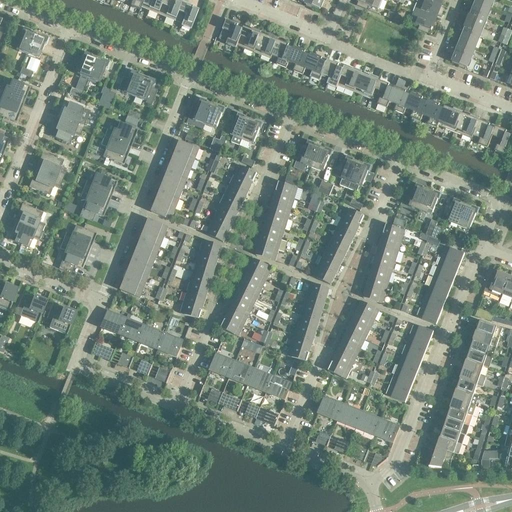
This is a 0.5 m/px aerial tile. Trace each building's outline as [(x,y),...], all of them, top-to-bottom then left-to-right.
[(124,0),(123,1),(131,4),(129,8),(139,12),(140,8),(143,0),(124,0)] [(157,15),(163,0),(143,0),(140,8),(157,15)] [(174,21),(182,2),(175,0),(163,0),(157,15),(174,21)] [(320,10),(324,0),(306,0),(304,4),(306,5),(306,7),(312,9),(313,8),(320,10)] [(381,0),(357,0),(357,1),(358,2),(357,6),(367,9),(367,10),(369,6),(378,10),(381,0)] [(441,7),(443,2),(437,0),(419,0),(418,3),(443,13),(444,9),(445,9),(441,7)] [(476,0),(476,2),(492,8),(494,0),(476,0)] [(193,7),(182,2),(174,21),(181,24),(180,27),(190,31),(198,12),(192,9),(193,7)] [(492,8),(476,2),(472,12),(488,18),(492,8)] [(414,13),(435,21),(437,16),(441,17),(442,17),(441,17),(443,13),(418,3),(414,13)] [(389,10),(386,18),(391,20),(394,13),(389,10)] [(469,16),(467,22),(484,29),(488,18),(472,12),(471,16),(469,15),(469,16)] [(396,13),(394,20),(399,23),(402,15),(396,13)] [(431,31),(435,21),(414,13),(410,22),(419,26),(418,30),(419,30),(428,34),(430,30),(431,31)] [(236,46),(243,30),(237,28),(238,25),(227,20),(219,39),(228,43),(227,46),(235,49),(236,46)] [(484,29),(467,22),(464,28),(465,29),(464,32),(480,39),(484,29)] [(244,27),(243,30),(236,46),(253,53),(260,34),(244,27)] [(15,50),(27,55),(35,34),(31,32),(31,31),(23,28),(20,34),(22,35),(15,50)] [(480,39),(464,32),(460,42),(476,49),(480,39)] [(35,34),(27,55),(38,59),(45,44),(46,45),(49,38),(40,34),(40,36),(35,34)] [(277,40),(260,34),(253,53),(270,59),(277,40)] [(285,69),(287,66),(293,50),(288,48),(289,45),(277,40),(270,59),(278,63),(277,66),(285,69)] [(476,49),(460,42),(456,52),(472,59),(476,49)] [(294,47),(293,50),(287,66),(295,70),(294,72),(302,76),(303,73),(310,56),(304,54),(306,52),(294,47)] [(76,75),(88,79),(96,58),(92,57),(92,55),(84,52),(81,59),(83,59),(76,75)] [(472,59),(456,52),(452,63),(459,66),(458,67),(465,70),(466,68),(468,69),(472,59)] [(311,54),(310,56),(303,73),(312,76),(311,79),(319,82),(320,79),(328,60),(327,60),(326,63),(321,61),(322,58),(311,54)] [(96,58),(88,79),(99,84),(105,68),(107,69),(110,62),(101,59),(101,60),(96,58)] [(337,86),(345,67),(344,67),(343,70),(338,68),(339,65),(328,60),(320,79),(329,83),(328,86),(336,89),(337,86)] [(354,93),(361,74),(345,67),(337,86),(354,93)] [(33,73),(22,68),(19,74),(31,79),(33,73)] [(134,98),(143,77),(138,75),(139,74),(130,70),(128,77),(129,78),(128,79),(123,77),(117,91),(134,98)] [(485,70),(482,77),(487,79),(490,72),(485,70)] [(492,73),(489,80),(495,82),(498,75),(492,73)] [(371,99),(378,80),(361,74),(354,93),(371,99)] [(143,77),(134,98),(146,102),(152,87),(153,87),(156,80),(148,77),(147,79),(143,77)] [(0,87),(0,96),(23,106),(30,88),(9,80),(5,89),(0,87)] [(387,106),(395,87),(394,90),(388,88),(389,85),(378,80),(371,99),(379,103),(378,106),(386,109),(387,106)] [(403,116),(404,113),(412,94),(411,94),(410,96),(405,94),(406,91),(395,87),(387,106),(396,110),(395,112),(403,116)] [(70,88),(68,94),(79,98),(82,92),(70,88)] [(104,108),(108,96),(110,91),(103,88),(100,94),(102,95),(98,105),(104,108)] [(421,120),(429,100),(428,100),(427,103),(422,101),(423,98),(412,94),(404,113),(413,116),(412,119),(420,122),(421,120)] [(23,106),(0,96),(0,116),(16,123),(23,106)] [(108,96),(104,108),(109,110),(114,99),(108,96)] [(200,98),(198,105),(196,104),(190,122),(204,127),(213,105),(208,103),(209,101),(200,98)] [(438,126),(445,107),(444,110),(439,107),(440,105),(429,100),(421,120),(430,123),(428,126),(437,129),(438,126)] [(56,119),(83,129),(86,121),(80,119),(84,109),(63,101),(56,119)] [(213,105),(205,125),(216,130),(222,114),(224,115),(226,108),(218,105),(217,106),(213,105)] [(455,133),(462,114),(445,107),(438,126),(455,133)] [(127,117),(138,121),(140,116),(129,111),(127,117)] [(240,146),(242,140),(250,119),(246,118),(246,116),(238,113),(235,120),(237,120),(231,136),(233,137),(231,142),(240,146)] [(471,140),(479,120),(462,114),(455,133),(471,140)] [(138,121),(127,117),(125,121),(136,125),(138,121)] [(80,137),(83,129),(56,119),(49,136),(70,145),(74,135),(80,137)] [(250,119),(242,140),(253,145),(260,129),(261,130),(264,123),(255,120),(255,121),(250,119)] [(488,146),(496,127),(495,127),(494,130),(489,128),(490,125),(479,120),(471,140),(480,143),(479,146),(487,149),(489,146),(488,146)] [(107,130),(104,138),(131,148),(138,130),(117,122),(113,132),(107,130)] [(507,131),(496,127),(488,146),(489,146),(497,150),(496,153),(504,156),(511,136),(506,134),(507,131)] [(0,156),(2,157),(9,140),(3,137),(4,134),(0,132),(0,156)] [(185,140),(197,144),(199,139),(188,134),(185,140)] [(220,141),(215,152),(221,154),(226,143),(227,139),(221,136),(220,141)] [(131,148),(104,138),(101,145),(107,148),(103,158),(124,166),(131,148)] [(210,150),(215,152),(220,141),(214,138),(210,150)] [(180,141),(176,152),(195,159),(199,149),(180,141)] [(307,166),(312,168),(320,147),(316,145),(316,144),(308,141),(305,147),(304,147),(303,148),(302,148),(294,168),(304,172),(307,166)] [(320,147),(312,168),(323,172),(329,157),(331,158),(333,151),(325,147),(324,149),(320,147)] [(195,159),(176,152),(172,162),(191,169),(195,159)] [(36,170),(62,181),(65,173),(59,171),(63,161),(43,153),(36,170)] [(339,186),(348,189),(359,162),(354,161),(355,159),(346,156),(344,163),(345,163),(339,179),(341,180),(339,186)] [(242,163),(252,168),(255,162),(244,157),(242,163)] [(168,172),(187,180),(191,169),(172,162),(168,172)] [(359,162),(348,189),(356,193),(359,187),(362,188),(365,180),(370,182),(373,174),(370,172),(372,166),(364,163),(363,164),(359,162)] [(235,175),(252,184),(257,174),(239,165),(235,175)] [(59,189),(62,181),(36,170),(29,188),(49,196),(53,186),(59,189)] [(183,190),(187,180),(168,172),(164,182),(183,190)] [(86,182),(83,189),(110,200),(117,182),(96,174),(92,184),(86,182)] [(235,175),(230,185),(247,194),(252,184),(235,175)] [(287,175),(285,181),(297,185),(299,179),(287,175)] [(318,192),(323,195),(328,183),(322,181),(318,192)] [(160,192),(179,200),(183,190),(164,182),(160,192)] [(276,193),(294,199),(298,188),(279,183),(276,193)] [(328,183),(323,195),(329,197),(334,186),(328,183)] [(409,206),(420,211),(428,190),(424,188),(425,187),(416,184),(413,190),(415,191),(409,206)] [(247,194),(230,185),(225,195),(243,203),(247,194)] [(110,200),(83,189),(80,197),(86,199),(79,217),(92,223),(95,215),(103,218),(110,200)] [(428,190),(420,211),(432,215),(438,200),(439,201),(442,194),(433,190),(433,192),(428,190)] [(314,191),(312,198),(316,200),(321,201),(323,195),(318,192),(314,191)] [(175,210),(179,200),(160,192),(156,202),(175,210)] [(294,199),(276,193),(272,204),(291,209),(294,199)] [(243,203),(225,195),(220,205),(238,213),(243,203)] [(446,221),(458,226),(466,205),(462,203),(462,202),(454,199),(451,205),(453,206),(446,221)] [(349,206),(360,211),(363,205),(352,200),(349,206)] [(58,202),(56,208),(62,210),(64,204),(58,202)] [(175,210),(156,202),(152,212),(151,212),(171,220),(175,210)] [(291,209),(272,204),(269,214),(288,220),(291,209)] [(15,222),(42,233),(45,225),(39,223),(43,213),(22,205),(15,222)] [(238,213),(220,205),(216,214),(233,223),(238,213)] [(466,205),(458,226),(469,230),(476,215),(477,216),(480,209),(471,205),(471,207),(466,205)] [(342,218),(359,227),(364,216),(347,208),(342,218)] [(233,223),(216,214),(211,224),(228,233),(233,223)] [(266,224),(284,230),(288,220),(269,214),(266,224)] [(337,228),(355,236),(359,227),(342,218),(337,228)] [(395,218),(393,224),(405,228),(407,222),(395,218)] [(145,230),(164,237),(168,227),(148,219),(148,220),(145,230)] [(429,237),(432,238),(436,226),(438,222),(432,220),(430,224),(426,235),(429,237)] [(39,241),(42,233),(15,222),(8,240),(29,248),(33,238),(39,241)] [(223,243),(228,233),(211,224),(206,234),(223,243)] [(284,230),(266,224),(263,235),(281,241),(284,230)] [(386,225),(383,236),(401,242),(405,231),(386,225)] [(66,233),(63,241),(90,252),(97,234),(76,226),(72,236),(66,233)] [(436,226),(432,238),(437,240),(441,229),(436,226)] [(337,228),(332,237),(350,246),(355,236),(337,228)] [(160,247),(164,237),(145,230),(141,240),(160,247)] [(281,241),(263,235),(259,245),(278,251),(281,241)] [(398,252),(401,242),(383,236),(380,246),(398,252)] [(350,246),(332,237),(327,247),(345,256),(350,246)] [(429,237),(427,243),(438,247),(440,241),(437,240),(432,238),(429,237)] [(141,240),(137,250),(156,258),(160,247),(141,240)] [(451,245),(462,250),(464,244),(453,240),(451,245)] [(60,249),(66,251),(62,261),(57,259),(54,267),(70,274),(73,266),(83,269),(90,252),(63,241),(60,249)] [(200,252),(219,257),(222,247),(203,241),(200,252)] [(275,262),(278,251),(259,245),(256,256),(275,262)] [(376,257),(395,262),(398,252),(380,246),(376,257)] [(345,256),(327,247),(323,257),(340,266),(345,256)] [(441,257),(461,265),(465,254),(445,247),(441,257)] [(156,258),(137,250),(133,260),(152,268),(156,258)] [(219,257),(200,252),(197,262),(215,268),(219,257)] [(340,266),(323,257),(318,267),(336,275),(340,266)] [(392,273),(395,262),(376,257),(373,267),(392,273)] [(461,265),(441,257),(437,267),(457,275),(461,265)] [(152,268),(133,260),(129,270),(148,278),(152,268)] [(250,270),(267,278),(272,268),(255,260),(250,270)] [(215,268),(197,262),(193,272),(212,278),(215,268)] [(331,285),(336,275),(318,267),(313,277),(331,285)] [(392,273),(373,267),(370,277),(389,283),(392,273)] [(457,275),(437,267),(433,277),(453,285),(457,275)] [(148,278),(129,270),(125,280),(144,288),(148,278)] [(267,278),(250,270),(245,279),(262,288),(267,278)] [(212,278),(193,272),(190,283),(209,288),(212,278)] [(489,294),(501,299),(509,278),(508,278),(499,273),(498,273),(489,294)] [(389,283),(370,277),(367,288),(385,293),(389,283)] [(453,285),(433,277),(429,287),(449,295),(453,285)] [(511,303),(511,300),(511,279),(509,278),(501,299),(511,303)] [(262,288),(245,279),(240,289),(258,298),(262,288)] [(140,298),(144,288),(125,280),(121,291),(140,298)] [(0,283),(0,308),(8,312),(8,313),(9,313),(17,291),(6,287),(6,286),(0,283)] [(190,283),(187,293),(206,299),(209,288),(190,283)] [(307,294),(326,300),(329,289),(310,283),(307,294)] [(449,295),(429,287),(425,297),(445,305),(449,295)] [(385,293),(367,288),(363,298),(382,304),(385,293)] [(258,298),(240,289),(235,299),(253,308),(258,298)] [(28,295),(28,294),(23,292),(18,307),(23,309),(20,317),(37,323),(37,324),(38,324),(46,303),(35,299),(35,298),(28,295)] [(206,299),(187,293),(184,303),(202,309),(206,299)] [(326,300),(307,294),(304,304),(323,310),(326,300)] [(445,305),(425,297),(421,308),(441,315),(445,305)] [(235,299),(231,309),(248,317),(253,308),(235,299)] [(357,312),(374,321),(379,311),(362,302),(357,312)] [(199,320),(202,309),(184,303),(180,314),(199,320)] [(57,306),(52,304),(47,319),(52,321),(49,328),(66,335),(66,336),(67,336),(75,315),(64,310),(64,309),(57,306)] [(323,310),(304,304),(301,315),(319,321),(323,310)] [(436,326),(441,315),(421,308),(417,318),(436,326)] [(248,317),(231,309),(226,318),(243,327),(248,317)] [(102,328),(121,336),(127,319),(108,312),(102,328)] [(374,321),(357,312),(352,322),(370,331),(374,321)] [(319,321),(301,315),(297,325),(316,331),(319,321)] [(238,337),(243,327),(226,318),(221,328),(238,337)] [(146,326),(127,319),(121,336),(139,343),(146,326)] [(476,331),(493,337),(497,338),(501,328),(479,321),(476,331)] [(347,332),(365,340),(370,331),(352,322),(347,332)] [(294,336),(313,341),(316,331),(297,325),(294,336)] [(410,335),(430,343),(434,333),(414,325),(410,335)] [(158,351),(165,334),(146,326),(139,343),(158,351)] [(490,347),(493,337),(476,331),(473,341),(490,347)] [(360,350),(365,340),(347,332),(343,341),(360,350)] [(165,334),(158,351),(177,358),(184,341),(165,334)] [(430,343),(410,335),(406,345),(426,353),(430,343)] [(1,336),(0,339),(0,351),(3,353),(9,339),(1,336)] [(313,341),(294,336),(291,346),(310,352),(313,341)] [(360,350),(343,341),(338,351),(355,360),(360,350)] [(490,347),(473,341),(469,350),(487,356),(490,347)] [(254,345),(251,351),(259,354),(262,348),(254,345)] [(426,353),(406,345),(402,355),(422,363),(426,353)] [(104,346),(99,357),(110,361),(110,362),(111,362),(115,350),(104,346)] [(306,362),(310,352),(291,346),(288,357),(306,362)] [(483,366),(487,356),(469,350),(466,360),(483,366)] [(338,351),(333,361),(351,370),(355,360),(338,351)] [(129,369),(134,358),(133,357),(133,358),(122,353),(118,364),(129,369)] [(229,379),(235,362),(217,354),(210,371),(229,379)] [(422,363),(402,355),(398,365),(418,373),(422,363)] [(463,370),(480,376),(483,366),(466,360),(463,370)] [(147,376),(148,377),(152,365),(141,361),(137,372),(147,376)] [(346,380),(351,370),(333,361),(328,371),(346,380)] [(235,362),(229,379),(248,386),(254,369),(235,362)] [(418,373),(398,365),(394,376),(414,383),(418,373)] [(166,384),(167,384),(171,373),(171,372),(171,373),(159,368),(155,379),(166,383),(166,384)] [(266,394),(273,377),(254,369),(248,386),(266,394)] [(484,377),(480,376),(463,370),(459,380),(477,385),(481,387),(484,377)] [(414,383),(394,376),(390,386),(410,393),(414,383)] [(292,384),(273,377),(266,394),(285,401),(292,384)] [(456,389),(474,395),(477,385),(459,380),(456,389)] [(405,404),(410,393),(390,386),(386,396),(405,404)] [(364,388),(361,399),(366,401),(370,390),(364,388)] [(218,405),(219,405),(224,393),(223,393),(212,389),(208,400),(218,404),(218,405)] [(453,399),(473,406),(477,396),(474,395),(456,389),(453,399)] [(237,412),(238,412),(242,401),(241,400),(241,401),(230,396),(226,407),(237,412)] [(337,422),(344,405),(325,397),(318,414),(337,422)] [(473,406),(453,399),(449,409),(471,416),(475,407),(473,406)] [(256,419),(261,408),(260,408),(249,404),(245,415),(256,419)] [(344,405),(337,422),(356,429),(362,412),(344,405)] [(449,409),(446,418),(468,426),(471,416),(449,409)] [(274,427),(275,427),(279,416),(279,415),(279,416),(268,411),(263,422),(274,426),(274,427)] [(381,420),(362,412),(356,429),(375,436),(381,420)] [(446,418),(443,428),(465,435),(468,426),(446,418)] [(400,427),(381,420),(375,436),(393,444),(400,427)] [(465,436),(465,435),(443,428),(440,438),(460,445),(464,435),(465,436)] [(327,447),(327,448),(332,436),(331,436),(320,432),(316,443),(327,447)] [(457,455),(460,445),(440,438),(436,447),(454,454),(457,455)] [(345,455),(346,455),(350,443),(349,443),(339,439),(334,450),(345,454),(345,455)] [(364,462),(369,451),(368,451),(357,447),(353,458),(364,462)] [(452,460),(454,454),(436,447),(430,467),(429,467),(429,468),(441,469),(442,468),(441,468),(444,460),(451,460),(452,460)] [(377,467),(378,468),(387,460),(388,458),(387,458),(376,454),(371,465),(377,467)]
